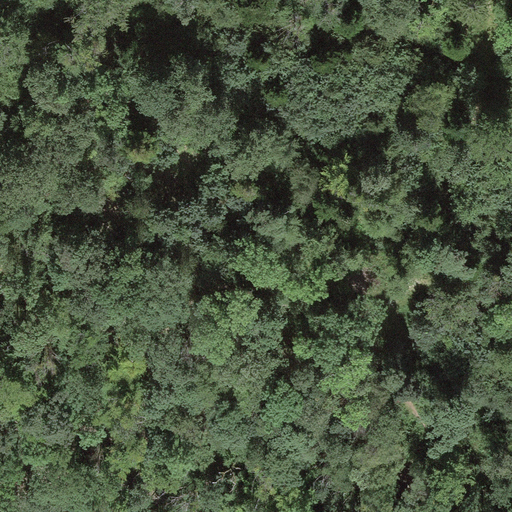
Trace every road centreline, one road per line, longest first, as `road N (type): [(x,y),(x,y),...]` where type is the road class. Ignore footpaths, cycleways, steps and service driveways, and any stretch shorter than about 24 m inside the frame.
road 1 (track): [(0,338),(226,328),(349,351),(415,282),(442,230),(473,155),(494,59)]
road 2 (track): [(0,15),(368,26),(494,59)]
